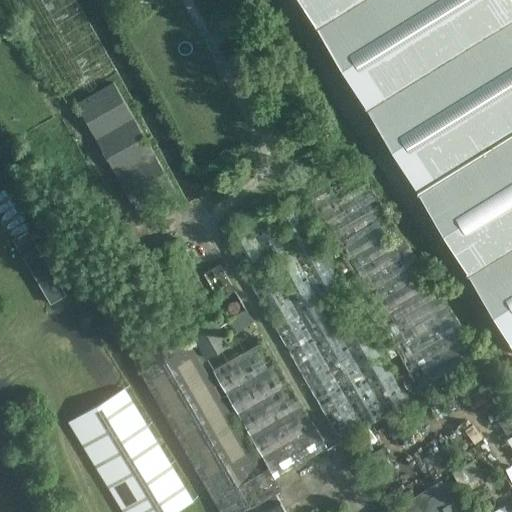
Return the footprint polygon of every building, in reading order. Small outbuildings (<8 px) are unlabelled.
[(511,0),(302,0),(511,342),(511,0)] [(137,211),(175,190),(113,81),(75,103),(137,211)] [(247,309),(230,319),(237,331),(254,321),(247,309)] [(230,345),(211,310),(187,323),(207,358),(230,345)] [(262,470),(190,342),(179,323),(127,350),(220,511),(286,511),(281,502),(275,492),(282,489),(275,477),(269,466),(262,470)] [(213,370),(269,466),(275,477),(327,447),(265,340),(213,370)] [(123,511),(173,511),(193,500),(124,388),(69,422),(123,511)] [(511,412),(499,421),(507,434),(511,430),(511,412)] [(473,459),(452,472),(461,487),(482,474),(473,459)] [(461,511),(441,478),(385,511),(432,511),(444,505),(447,511),(461,511)]
